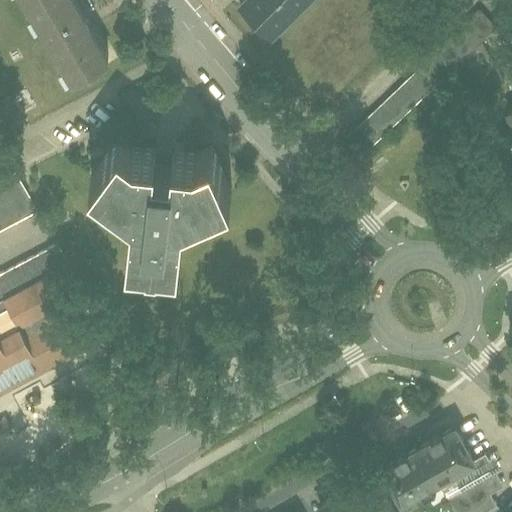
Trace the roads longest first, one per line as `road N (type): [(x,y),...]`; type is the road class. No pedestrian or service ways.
road 1 (tertiary): [(390,261),(265,135),(160,0)]
road 2 (tertiary): [(384,334),(125,479)]
road 3 (unknown): [(224,82),(369,19)]
